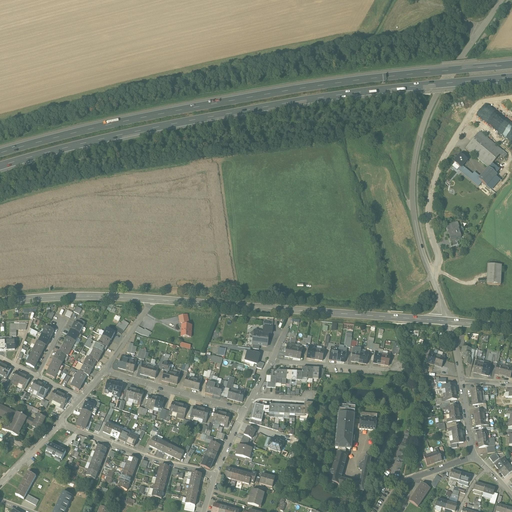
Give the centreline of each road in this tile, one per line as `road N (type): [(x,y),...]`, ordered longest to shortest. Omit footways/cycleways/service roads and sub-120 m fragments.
road 1 (motorway): [(511,64),(218,104),(0,155)]
road 2 (motorway): [(0,167),(273,107),(511,77)]
road 3 (unclassified): [(446,323),(414,217),(415,156),(436,95),(499,0)]
road 4 (secondary): [(446,323),(152,299)]
road 5 (track): [(0,201),(185,163)]
road 6 (residential): [(59,422),(214,474)]
road 7 (secondary): [(152,299),(0,302)]
road 8 (residential): [(104,370),(244,411)]
road 9 (residential): [(270,360),(400,369)]
